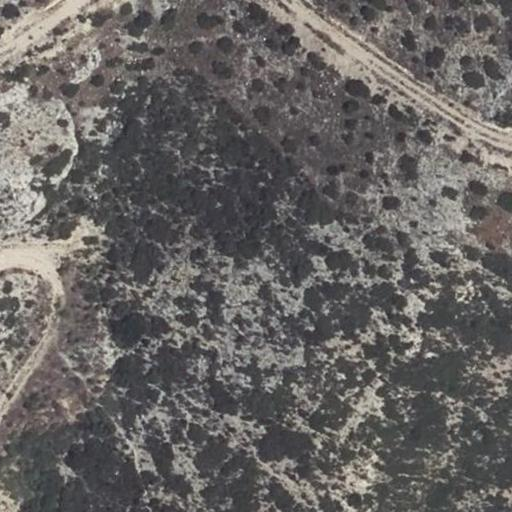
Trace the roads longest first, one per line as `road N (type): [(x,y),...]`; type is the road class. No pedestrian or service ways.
road 1 (track): [(292,0),(511,146)]
road 2 (track): [(0,264),(47,269),(62,290),(54,339),(0,418)]
